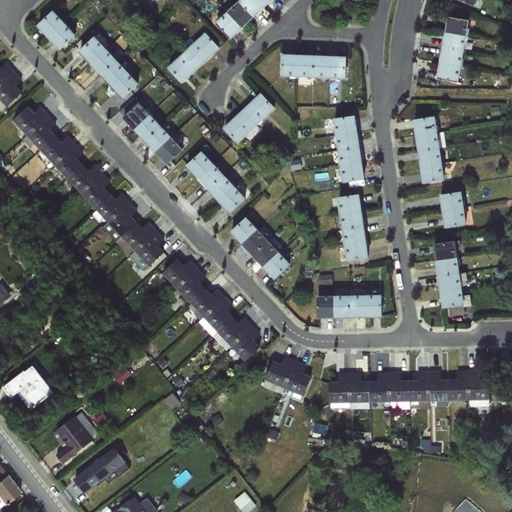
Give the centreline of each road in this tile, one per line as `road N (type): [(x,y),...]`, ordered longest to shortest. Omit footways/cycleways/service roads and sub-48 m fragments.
road 1 (residential): [(0,20),(280,319),(325,341),(417,338)]
road 2 (residential): [(417,338),(383,145),(384,82)]
